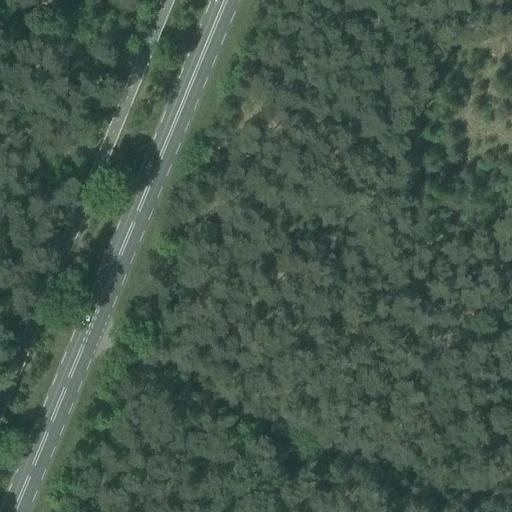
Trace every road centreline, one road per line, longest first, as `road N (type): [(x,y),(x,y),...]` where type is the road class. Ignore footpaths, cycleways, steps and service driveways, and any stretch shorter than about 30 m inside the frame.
road 1 (primary): [(13,511),(224,0)]
road 2 (track): [(169,6),(22,0)]
